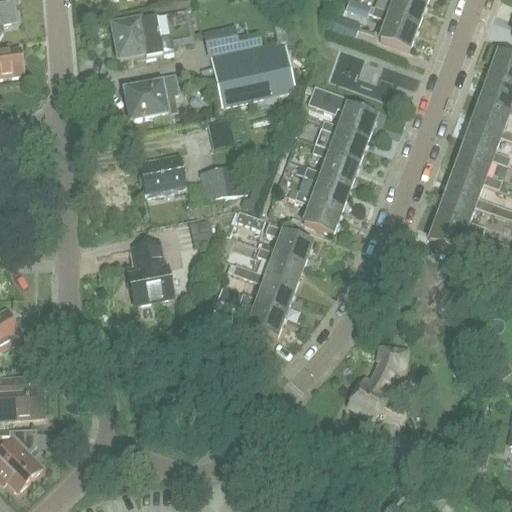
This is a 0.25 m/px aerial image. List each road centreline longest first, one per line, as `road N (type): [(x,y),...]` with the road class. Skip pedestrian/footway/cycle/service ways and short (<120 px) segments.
road 1 (residential): [(106,448),(170,474),(228,465),(339,338),(356,314),(476,0)]
road 2 (residential): [(106,448),(104,411),(73,329),(68,266)]
road 3 (residential): [(68,266),(62,122)]
road 4 (residential): [(62,122),(55,0)]
